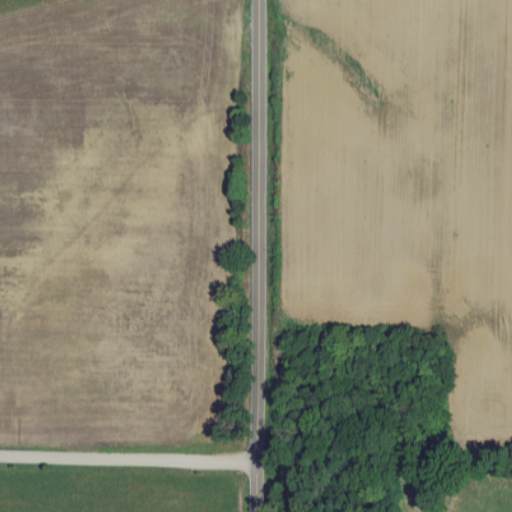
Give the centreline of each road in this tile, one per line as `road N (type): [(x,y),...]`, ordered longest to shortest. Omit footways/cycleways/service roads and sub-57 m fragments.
road 1 (secondary): [(255,511),(260,0)]
road 2 (residential): [(256,463),(0,457)]
